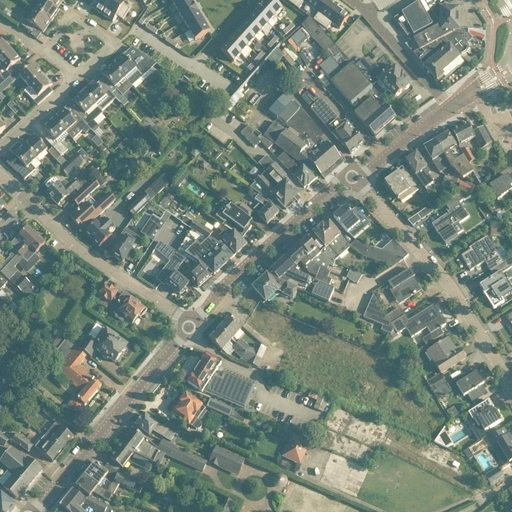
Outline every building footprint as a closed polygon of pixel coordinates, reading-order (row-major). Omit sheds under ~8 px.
[(35,0),(30,7),(31,8),(50,22),(51,21),(52,21),(55,16),(55,15),(58,11),(59,12),(59,11),(58,10),(53,7),(58,0),(35,0)] [(91,0),(95,3),(92,8),(102,15),(112,0),(91,0)] [(116,0),(112,0),(102,15),(112,22),(116,17),(122,21),(130,9),(116,0)] [(178,13),(193,4),(189,0),(178,0),(172,4),(178,13)] [(271,0),(267,0),(262,6),(275,18),(282,9),(271,0)] [(311,9),(317,0),(295,0),(292,5),(299,10),(304,3),(311,9)] [(320,26),(334,6),(325,0),(317,0),(311,9),(318,14),(313,21),(320,26)] [(469,49),(467,44),(472,40),(468,35),(468,30),(459,30),(441,30),(441,26),(439,25),(434,16),(431,11),(437,8),(435,5),(434,4),(439,1),(437,0),(419,0),(418,0),(419,2),(402,14),(394,19),(411,41),(411,42),(414,41),(420,52),(414,55),(425,67),(425,68),(437,82),(443,76),(446,79),(464,63),(459,58),(460,58),(459,58),(461,56),(466,54),(469,49)] [(198,14),(193,4),(178,13),(183,22),(198,14)] [(262,6),(255,14),(268,25),(275,18),(262,6)] [(349,17),(334,6),(320,26),(327,31),(332,24),(339,30),(349,17)] [(43,32),(45,28),(47,28),(50,23),(50,22),(31,8),(23,19),(19,24),(32,33),(37,27),(43,32)] [(441,30),(459,30),(459,17),(461,16),(460,12),(459,11),(459,9),(441,9),(441,26),(441,30)] [(189,32),(204,23),(198,14),(183,22),(189,32)] [(255,14),(248,21),(261,33),(268,25),(255,14)] [(310,18),(302,28),(316,44),(326,36),(310,18)] [(248,21),(242,29),(254,40),(261,33),(248,21)] [(204,23),(189,32),(195,41),(210,33),(204,23)] [(242,29),(235,36),(247,48),(254,40),(242,29)] [(300,30),(287,43),(296,51),(308,38),(300,30)] [(235,36),(228,44),(241,55),(247,48),(235,36)] [(6,44),(5,44),(2,41),(2,40),(2,39),(0,40),(0,59),(10,51),(10,50),(10,48),(6,44)] [(228,44),(221,52),(234,63),(241,55),(228,44)] [(334,45),(325,54),(332,61),(340,71),(349,62),(335,45),(334,45)] [(12,51),(11,51),(10,51),(0,59),(0,65),(3,69),(0,71),(0,75),(1,77),(6,81),(17,71),(13,67),(20,61),(20,60),(20,59),(19,60),(16,57),(16,55),(12,51)] [(114,66),(113,66),(125,79),(132,87),(132,86),(132,85),(141,77),(141,75),(139,73),(145,68),(140,64),(133,56),(128,61),(123,56),(122,57),(123,57),(119,61),(118,60),(114,64),(114,66)] [(354,68),(361,75),(371,88),(377,83),(387,94),(389,92),(395,98),(403,91),(404,90),(406,90),(409,88),(409,86),(410,85),(402,75),(401,76),(392,66),(385,71),(387,73),(384,76),(374,64),(371,67),(364,59),(354,68)] [(397,117),(349,63),(340,71),(329,81),(353,108),(354,106),(358,111),(362,107),(383,130),(397,117)] [(42,75),(41,75),(42,74),(38,69),(36,69),(33,66),(34,65),(34,64),(28,70),(23,74),(19,70),(17,71),(17,72),(9,78),(14,83),(20,78),(29,87),(42,75)] [(102,75),(109,82),(115,88),(125,79),(113,66),(113,67),(111,66),(107,70),(107,72),(104,75),(103,74),(102,75)] [(25,92),(34,102),(38,106),(47,98),(43,94),(49,88),(52,85),(52,84),(51,85),(48,82),(48,80),(44,76),(43,76),(42,75),(29,87),(25,92)] [(84,93),(96,106),(101,112),(112,103),(116,99),(112,94),(103,84),(98,88),(93,83),(92,83),(93,84),(90,87),(89,87),(84,91),(84,92),(84,93)] [(128,103),(117,90),(112,94),(116,99),(120,103),(124,107),(128,103)] [(238,91),(226,105),(231,109),(243,96),(238,91)] [(85,115),(96,106),(84,93),(83,94),(82,93),(77,97),(78,99),(74,102),(73,101),(85,115)] [(286,94),(269,112),(278,119),(293,103),(286,94)] [(350,155),(364,143),(347,123),(345,121),(341,122),(321,99),(310,108),(328,130),(329,129),(350,155)] [(12,102),(7,106),(11,111),(15,115),(20,111),(12,102)] [(274,122),(264,137),(276,145),(278,146),(295,160),(303,165),(312,175),(316,171),(317,171),(321,176),(325,180),(334,172),(344,163),(340,159),(343,157),(341,156),(340,154),(337,156),(333,151),(336,149),(332,145),(329,147),(327,144),(330,142),(294,102),(293,103),(278,119),(285,125),(299,137),(298,138),(297,139),(286,131),(274,122)] [(362,107),(358,111),(354,114),(375,137),(383,130),(362,107)] [(55,118),(55,119),(54,120),(66,133),(76,123),(64,110),(63,110),(64,111),(60,114),(59,114),(55,118)] [(87,117),(82,121),(91,130),(94,134),(98,129),(100,128),(94,122),(93,123),(87,117)] [(61,157),(66,153),(68,151),(61,143),(69,136),(66,133),(54,120),(52,120),(48,124),(48,126),(45,129),(44,128),(43,128),(50,136),(45,140),(53,148),(61,157)] [(86,134),(91,130),(82,121),(78,125),(86,134)] [(465,160),(465,159),(468,165),(475,161),(467,148),(468,147),(468,146),(467,145),(466,144),(465,144),(464,143),(475,138),(468,124),(452,132),(456,141),(458,146),(457,146),(458,148),(465,160)] [(247,127),(241,134),(255,148),(261,142),(257,139),(252,134),(254,132),(247,127)] [(482,127),(474,132),(484,148),(492,144),(482,127)] [(468,165),(465,159),(465,160),(458,148),(456,149),(456,148),(453,143),(448,134),(435,141),(443,156),(450,167),(451,169),(463,179),(473,173),(470,168),(468,165)] [(261,135),(257,139),(261,142),(268,150),(274,144),(264,137),(261,135)] [(25,146),(25,147),(37,160),(47,150),(41,144),(34,136),(33,137),(34,138),(31,141),(30,141),(25,145),(25,146)] [(97,137),(91,141),(98,148),(103,144),(97,137)] [(440,173),(450,167),(443,156),(435,141),(424,148),(429,156),(436,169),(437,169),(439,173),(440,173)] [(25,147),(24,147),(23,147),(18,151),(19,152),(15,155),(14,154),(14,155),(20,162),(12,169),(17,174),(18,173),(25,180),(41,165),(37,160),(25,147)] [(61,157),(53,148),(48,152),(56,161),(57,161),(63,168),(67,163),(61,157)] [(82,150),(69,162),(76,169),(89,158),(82,150)] [(192,153),(192,156),(195,159),(200,154),(195,150),(192,153)] [(308,187),(313,182),(314,181),(308,173),(304,169),(301,172),(296,167),(298,166),(295,162),(293,163),(284,154),(277,160),(297,181),(304,189),(305,188),(308,186),(308,187)] [(407,160),(405,161),(409,166),(409,167),(412,172),(413,171),(425,189),(434,182),(429,175),(431,173),(427,167),(426,168),(416,154),(411,157),(411,156),(406,159),(407,160)] [(289,180),(272,162),(263,170),(265,171),(260,176),(261,177),(255,182),(256,182),(250,188),(271,204),(272,203),(271,202),(275,198),(284,208),(287,211),(296,202),(297,203),(301,200),(298,196),(298,195),(287,182),(289,180)] [(402,168),(404,170),(399,174),(397,171),(396,172),(397,174),(385,182),(397,200),(397,199),(398,201),(399,200),(401,203),(406,199),(403,195),(410,191),(413,194),(413,195),(419,191),(408,176),(403,167),(402,168)] [(153,185),(160,192),(172,182),(165,175),(153,185)] [(511,196),(511,182),(508,175),(490,187),(498,200),(510,192),(511,196)] [(76,189),(79,193),(88,185),(80,176),(74,181),(74,180),(69,185),(67,183),(63,182),(61,182),(47,195),(58,206),(76,189)] [(96,180),(102,187),(107,182),(102,176),(96,180)] [(444,178),(441,185),(450,188),(453,182),(444,178)] [(37,180),(30,186),(35,193),(42,186),(37,180)] [(94,180),(88,185),(79,193),(72,200),(78,206),(100,186),(94,180)] [(176,192),(180,186),(175,182),(170,188),(176,192)] [(458,191),(462,192),(470,195),(471,195),(474,188),(461,184),(458,191)] [(487,187),(479,192),(483,198),(491,193),(487,187)] [(133,217),(153,199),(146,192),(127,210),(133,217)] [(259,215),(258,216),(267,225),(279,213),(270,204),(255,193),(251,198),(255,200),(255,201),(261,205),(255,210),(254,209),(253,209),(259,215)] [(440,219),(432,225),(444,243),(460,231),(456,226),(469,217),(459,203),(463,200),(464,201),(471,196),(461,193),(443,205),(443,206),(445,205),(451,214),(441,221),(441,220),(441,221),(440,220),(440,219)] [(85,229),(92,223),(96,219),(115,201),(109,194),(92,210),(85,203),(70,218),(78,227),(81,225),(85,229)] [(164,198),(159,206),(165,209),(170,202),(169,201),(165,198),(164,198)] [(234,234),(235,233),(234,233),(238,228),(246,234),(252,227),(250,225),(252,222),(249,219),(238,211),(227,202),(216,217),(224,223),(222,226),(225,228),(234,234)] [(238,211),(249,219),(254,213),(242,204),(238,211)] [(429,206),(417,215),(421,221),(433,212),(429,206)] [(346,207),(334,218),(348,234),(359,224),(360,225),(366,220),(356,208),(350,213),(346,207)] [(166,213),(160,220),(166,224),(171,216),(166,213)] [(153,215),(141,233),(154,241),(166,224),(160,220),(153,215)] [(103,216),(86,233),(100,248),(111,236),(110,235),(115,230),(113,228),(114,228),(103,216)] [(185,217),(181,222),(189,227),(192,222),(185,217)] [(192,223),(190,228),(191,229),(208,239),(211,232),(194,222),(192,223)] [(323,225),(307,239),(320,254),(328,260),(334,263),(350,248),(351,248),(349,246),(350,246),(340,236),(334,229),(328,222),(323,226),(323,225)] [(491,227),(491,230),(501,230),(501,226),(498,222),(491,227)] [(225,242),(224,242),(236,255),(246,245),(235,233),(234,234),(225,228),(222,226),(218,230),(222,233),(219,236),(225,242)] [(11,255),(15,259),(18,255),(37,236),(28,227),(18,238),(23,243),(11,255)] [(135,252),(130,249),(135,243),(134,243),(138,238),(126,229),(116,244),(118,246),(111,256),(123,264),(126,259),(129,261),(135,252)] [(191,229),(177,253),(179,254),(183,257),(190,261),(212,275),(213,274),(214,276),(232,258),(226,251),(220,246),(208,239),(191,229)] [(14,269),(23,259),(27,263),(45,244),(37,236),(18,255),(15,259),(6,268),(1,273),(14,285),(27,297),(35,289),(30,283),(28,285),(21,279),(23,277),(17,272),(14,269)] [(468,267),(470,271),(485,262),(490,272),(499,266),(502,264),(495,253),(496,252),(487,238),(472,247),(474,249),(462,256),(466,264),(466,265),(467,267),(468,267)] [(307,239),(299,246),(306,254),(305,254),(305,256),(315,267),(327,271),(329,266),(333,267),(335,263),(334,263),(328,260),(320,254),(307,239)] [(383,242),(375,249),(384,252),(390,255),(403,261),(404,260),(408,256),(393,240),(387,246),(383,242)] [(350,246),(349,246),(351,248),(350,248),(363,256),(394,267),(403,261),(390,255),(384,252),(375,249),(374,249),(357,242),(356,242),(355,241),(350,246)] [(160,243),(156,249),(164,254),(168,248),(161,244),(160,243)] [(286,258),(284,260),(296,272),(299,269),(299,268),(300,267),(300,266),(301,265),(305,268),(305,269),(306,270),(309,274),(316,277),(315,280),(329,286),(332,279),(327,278),(329,272),(327,271),(315,267),(305,256),(305,254),(306,254),(299,246),(286,258)] [(174,259),(158,278),(160,279),(180,295),(181,294),(183,294),(185,291),(185,290),(185,289),(188,285),(179,277),(183,272),(178,267),(183,261),(185,258),(183,257),(179,254),(174,260),(174,259)] [(185,258),(183,261),(186,265),(191,271),(186,276),(191,281),(198,289),(211,277),(212,275),(190,261),(183,257),(185,258)] [(502,264),(499,266),(503,273),(511,267),(511,257),(502,264)] [(270,272),(271,272),(268,275),(297,290),(328,303),(334,290),(318,283),(310,279),(298,274),(296,272),(284,260),(270,272)] [(413,296),(414,297),(417,295),(416,294),(420,291),(415,283),(413,284),(411,280),(415,277),(413,278),(409,271),(411,270),(410,269),(402,275),(388,283),(392,290),(391,291),(394,296),(399,293),(404,301),(413,296)] [(362,276),(351,270),(346,279),(358,284),(362,276)] [(480,286),(484,292),(483,293),(486,298),(494,310),(504,303),(502,299),(511,292),(505,282),(506,281),(500,273),(480,286)] [(253,289),(254,290),(266,303),(276,293),(293,300),(297,290),(268,275),(267,276),(253,289)] [(111,304),(118,292),(106,285),(101,293),(99,296),(95,301),(102,305),(105,300),(111,304)] [(116,318),(123,323),(126,320),(132,325),(139,317),(140,319),(147,311),(125,293),(119,300),(122,303),(117,309),(120,312),(116,318)] [(22,296),(14,304),(18,308),(26,299),(22,296)] [(364,318),(383,327),(393,331),(394,330),(391,325),(386,316),(373,296),(364,318)] [(392,323),(391,325),(394,330),(397,335),(406,330),(411,338),(427,328),(434,341),(443,335),(440,329),(442,328),(441,328),(446,325),(445,325),(438,314),(440,312),(439,311),(437,313),(435,309),(437,308),(436,307),(434,308),(434,306),(408,322),(404,316),(392,323)] [(400,310),(387,318),(391,325),(392,323),(404,316),(400,310)] [(14,316),(11,312),(4,320),(7,323),(14,316)] [(228,319),(219,330),(247,354),(261,360),(266,349),(256,345),(254,350),(251,349),(240,340),(238,343),(234,338),(241,330),(228,319)] [(393,331),(383,327),(381,331),(391,335),(393,331)] [(79,350),(87,356),(92,359),(98,351),(103,355),(102,357),(107,360),(108,359),(116,364),(122,354),(122,353),(126,346),(117,340),(117,339),(114,337),(114,335),(111,333),(111,335),(103,329),(95,341),(88,337),(79,350)] [(240,360),(258,368),(261,360),(247,354),(219,330),(209,340),(222,351),(229,343),(234,347),(232,350),(242,359),(240,360)] [(441,374),(457,364),(465,359),(460,351),(455,354),(452,349),(453,348),(448,339),(440,344),(440,343),(438,344),(438,345),(427,352),(427,353),(425,354),(430,362),(432,361),(441,374)] [(59,370),(74,383),(73,385),(79,390),(80,389),(84,392),(77,400),(85,406),(101,387),(94,380),(94,379),(79,366),(87,356),(79,350),(65,341),(55,353),(66,362),(59,370)] [(181,372),(188,376),(198,357),(191,353),(181,372)] [(197,369),(212,378),(215,374),(221,364),(207,354),(206,356),(204,356),(202,358),(203,361),(197,369)] [(287,379),(302,385),(309,368),(293,362),(287,379)] [(203,391),(212,378),(197,369),(192,377),(189,377),(188,380),(188,383),(188,384),(202,393),(203,391)] [(460,392),(464,397),(467,395),(472,402),(487,393),(482,386),(484,385),(476,373),(475,374),(472,370),(452,383),(458,393),(460,392)] [(215,374),(212,378),(203,391),(245,408),(251,395),(255,386),(223,372),(221,377),(215,374)] [(444,380),(441,374),(427,383),(430,388),(444,380)] [(444,380),(434,386),(441,398),(452,391),(450,389),(448,385),(444,380)] [(310,392),(308,397),(316,400),(318,395),(310,392)] [(197,403),(194,402),(186,396),(185,397),(184,397),(182,400),(182,402),(174,412),(173,413),(191,427),(196,430),(198,430),(200,429),(202,428),(202,426),(202,424),(201,422),(194,417),(202,407),(201,406),(203,405),(199,402),(197,403)] [(319,396),(313,409),(323,412),(328,399),(319,396)] [(206,408),(230,419),(243,425),(247,416),(210,399),(206,408)] [(497,414),(496,412),(494,413),(492,409),(494,408),(489,401),(466,415),(477,433),(485,428),(487,431),(502,422),(497,414),(497,413),(497,414)] [(49,408),(45,414),(54,422),(59,416),(49,408)] [(168,441),(173,434),(177,437),(181,432),(167,423),(164,428),(158,424),(157,425),(145,416),(143,419),(141,418),(136,425),(144,432),(150,437),(154,432),(164,438),(168,441)] [(55,423),(52,427),(45,436),(51,440),(63,450),(73,438),(61,428),(55,423)] [(445,428),(434,443),(446,449),(453,444),(444,430),(446,428),(445,428)] [(209,464),(209,463),(176,449),(176,448),(163,442),(159,449),(157,448),(156,448),(133,430),(121,445),(135,456),(136,455),(154,463),(159,452),(203,472),(207,463),(209,464)] [(497,443),(509,463),(511,462),(511,463),(511,439),(509,436),(511,435),(510,434),(507,436),(504,430),(490,439),(494,445),(497,443)] [(9,440),(0,434),(0,443),(5,447),(9,440)] [(15,434),(10,441),(28,453),(33,446),(15,434)] [(63,450),(51,440),(45,436),(35,448),(53,463),(63,450)] [(292,436),(284,453),(302,461),(310,444),(292,436)] [(121,445),(110,459),(123,469),(128,462),(133,464),(134,461),(142,464),(151,468),(153,463),(154,464),(154,463),(136,455),(135,456),(121,445)] [(222,462),(241,470),(246,458),(217,445),(209,463),(219,468),(222,462)] [(10,469),(8,471),(26,486),(29,487),(42,471),(28,458),(26,461),(11,449),(1,460),(13,470),(14,468),(18,471),(15,474),(10,469)] [(95,463),(87,473),(93,478),(91,480),(93,482),(90,484),(97,489),(98,488),(106,493),(111,485),(104,480),(108,474),(103,470),(102,470),(95,463)] [(485,477),(491,486),(504,478),(498,469),(485,477)] [(16,498),(26,486),(8,471),(0,480),(0,484),(4,487),(3,488),(16,498)] [(76,487),(84,493),(90,498),(93,494),(109,502),(112,496),(109,495),(106,493),(98,488),(97,489),(90,484),(93,482),(91,480),(93,478),(87,473),(76,487)] [(118,475),(114,482),(119,484),(133,491),(134,489),(136,483),(118,475)] [(117,511),(108,508),(89,499),(88,500),(86,498),(84,500),(73,491),(60,506),(67,511),(117,511)] [(15,507),(0,494),(0,511),(12,511),(15,509),(15,507)] [(226,499),(219,511),(232,511),(235,505),(234,504),(235,503),(226,499)]
